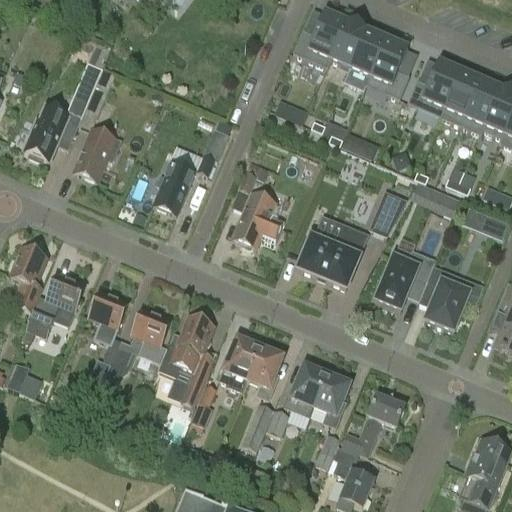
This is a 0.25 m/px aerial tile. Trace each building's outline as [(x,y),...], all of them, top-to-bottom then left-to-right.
[(313,42),(303,38),(302,38),(292,61),(326,75),(330,67),(329,66),(345,28),(323,19),(323,21),(313,42)] [(365,37),(345,28),(329,66),(330,67),(349,75),(365,37)] [(365,37),(349,75),(368,83),(369,83),(385,45),(365,37)] [(369,83),(368,83),(364,92),(398,107),(408,83),(407,83),(397,78),(406,57),(407,55),(385,45),(369,83)] [(94,51),(87,68),(94,72),(101,54),(94,51)] [(94,72),(87,68),(86,68),(65,117),(80,123),(101,75),(94,72)] [(427,92),(417,87),(416,87),(406,110),(439,124),(460,78),(438,68),(437,70),(427,92)] [(101,75),(80,123),(77,132),(90,137),(114,80),(101,75)] [(23,94),(28,82),(16,77),(11,89),(23,94)] [(480,86),(460,78),(439,124),(459,133),(480,86)] [(499,95),(480,86),(459,133),(480,142),(482,137),(481,137),(499,95)] [(511,119),(511,100),(499,95),(481,137),(482,137),(500,145),(501,146),(511,119)] [(306,116),(292,110),(286,124),(300,130),(306,116)] [(36,128),(25,154),(23,157),(29,160),(28,163),(40,169),(42,165),(48,168),(50,164),(67,124),(45,114),(39,129),(36,128)] [(511,119),(501,146),(500,145),(498,150),(511,155),(511,119)] [(226,129),(218,126),(196,177),(207,182),(213,167),(217,169),(232,132),(226,129)] [(312,129),(309,137),(320,141),(324,134),(312,129)] [(90,136),(85,149),(73,178),(97,188),(106,166),(111,168),(119,147),(90,136)] [(330,143),(326,151),(338,156),(341,148),(330,143)] [(361,163),(370,167),(377,152),(368,148),(361,163)] [(151,213),(175,222),(188,187),(192,176),(168,167),(151,213)] [(264,187),(268,176),(246,167),(229,212),(241,217),(230,245),(255,254),(258,245),(273,250),(282,226),(268,220),(272,208),(246,199),(252,183),(264,187)] [(416,177),(413,184),(424,189),(427,182),(416,177)] [(455,197),(458,190),(447,185),(444,192),(455,197)] [(409,205),(452,223),(459,206),(416,188),(409,205)] [(469,194),(458,190),(455,197),(466,202),(469,194)] [(492,208),(498,196),(486,191),(481,203),(492,208)] [(385,241),(404,206),(384,198),(369,234),(385,241)] [(132,227),(141,231),(145,222),(135,218),(132,227)] [(481,238),(501,245),(508,229),(488,221),(481,238)] [(343,232),(334,253),(308,243),(295,275),(343,294),(365,241),(343,232)] [(21,255),(10,283),(21,288),(15,303),(19,305),(16,312),(31,318),(40,295),(34,292),(45,265),(21,255)] [(399,318),(412,286),(425,291),(426,288),(434,267),(411,258),(407,269),(392,263),(373,307),(380,310),(378,314),(391,320),(393,315),(399,318)] [(83,294),(55,282),(46,306),(38,303),(24,336),(25,337),(34,340),(45,345),(52,328),(67,334),(73,319),(83,294)] [(437,292),(426,288),(425,291),(417,310),(428,314),(423,327),(452,340),(469,299),(439,287),(437,292)] [(511,291),(507,290),(486,339),(499,345),(497,348),(493,356),(511,364),(511,291)] [(98,300),(88,323),(101,328),(100,330),(94,345),(109,351),(110,351),(112,345),(126,311),(98,300)] [(132,341),(135,343),(131,353),(119,348),(110,371),(102,390),(114,395),(119,383),(128,378),(136,360),(162,370),(167,356),(160,353),(169,329),(141,318),(132,341)] [(196,415),(198,412),(205,392),(215,366),(202,361),(212,333),(188,324),(177,353),(170,351),(160,377),(191,389),(183,410),(196,415)] [(34,340),(25,337),(22,344),(31,348),(34,340)] [(100,394),(102,390),(110,371),(119,348),(112,345),(110,351),(109,351),(102,369),(96,367),(87,389),(100,394)] [(231,381),(246,387),(258,355),(236,346),(229,363),(225,362),(215,386),(227,391),(231,381)] [(274,382),(281,364),(258,355),(246,387),(259,393),(255,403),(268,408),(278,383),(274,382)] [(18,400),(27,381),(29,375),(15,371),(5,394),(18,400)] [(292,389),(282,414),(309,425),(313,414),(326,382),(303,373),(296,390),(292,389)] [(341,409),(348,391),(326,382),(313,414),(326,420),(322,430),(334,435),(344,410),(341,409)] [(215,396),(205,392),(198,412),(207,415),(215,396)] [(54,414),(75,422),(82,405),(61,397),(54,414)] [(375,402),(374,405),(366,424),(358,444),(346,439),(340,453),(366,464),(380,429),(394,435),(403,413),(375,402)] [(272,418),(256,412),(240,453),(255,459),(272,418)] [(105,433),(110,421),(94,415),(90,427),(105,433)] [(264,439),(279,444),(287,423),(272,417),(264,439)] [(164,461),(168,451),(133,436),(129,445),(164,461)] [(339,445),(326,440),(314,471),(327,477),(339,445)] [(462,506),(459,511),(487,511),(509,458),(480,446),(472,464),(470,464),(463,482),(467,484),(458,505),(462,506)] [(354,511),(362,511),(372,487),(350,479),(357,462),(337,454),(332,467),(336,468),(331,480),(346,486),(335,511),(351,511),(352,511),(354,511)] [(208,480),(214,464),(205,461),(199,476),(208,480)] [(209,511),(203,509),(184,501),(179,511),(209,511)]
